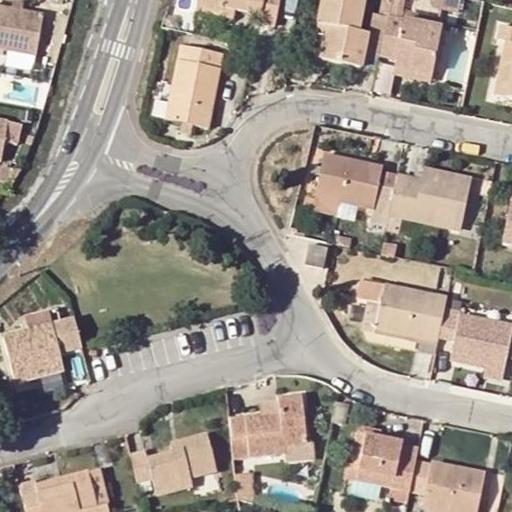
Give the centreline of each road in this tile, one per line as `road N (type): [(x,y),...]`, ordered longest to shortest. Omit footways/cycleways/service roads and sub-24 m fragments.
road 1 (residential): [(316,343),(185,380),(103,419),(0,450)]
road 2 (residential): [(225,177),(264,120),(306,107),(511,144)]
road 3 (residential): [(511,420),(381,393),(333,367)]
road 4 (residential): [(316,343),(224,201)]
road 5 (tertiary): [(126,0),(71,142)]
road 6 (tertiary): [(99,140),(139,0)]
road 7 (residential): [(90,160),(107,173),(202,202),(224,201)]
road 8 (residential): [(225,177),(99,140)]
road 9 (tertiary): [(71,142),(9,250)]
road 10 (tertiary): [(9,250),(53,213),(90,160)]
